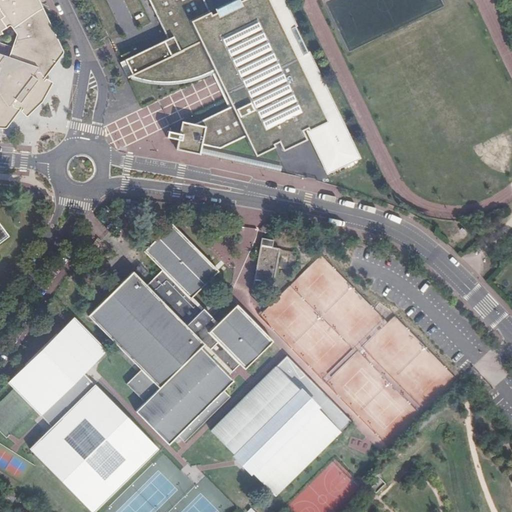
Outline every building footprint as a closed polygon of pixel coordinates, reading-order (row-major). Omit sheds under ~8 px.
[(0,0),(0,124),(6,125),(22,110),(31,113),(51,87),(40,77),(61,55),(42,21),(30,0),(0,0)] [(245,0),(212,14),(204,0),(149,0),(168,41),(127,60),(134,78),(145,82),(154,82),(170,83),(180,80),(194,77),(210,71),(219,89),(229,108),(198,123),(183,121),(180,133),(169,131),(168,138),(179,141),(178,146),(202,152),(203,144),(221,148),(244,137),(256,156),(278,146),(281,150),(304,141),(325,175),(356,158),(277,0),(245,0)] [(227,390),(236,381),(231,376),(243,365),(248,370),(275,341),(239,304),(217,325),(190,299),(219,269),(174,223),(144,252),(163,271),(147,286),(133,272),(89,315),(144,370),(129,384),(147,403),(138,412),(171,445),(180,436),(187,443),(234,397),(227,390)] [(262,245),(255,278),(274,282),(281,248),(262,245)] [(127,255),(123,260),(133,268),(137,264),(127,255)] [(223,255),(214,262),(219,268),(227,261),(223,255)] [(72,317),(8,380),(40,412),(43,409),(55,421),(26,449),(88,511),(96,511),(159,450),(92,384),(81,395),(69,384),(104,349),(72,317)] [(279,367),(214,432),(278,496),(343,432),(279,367)]
